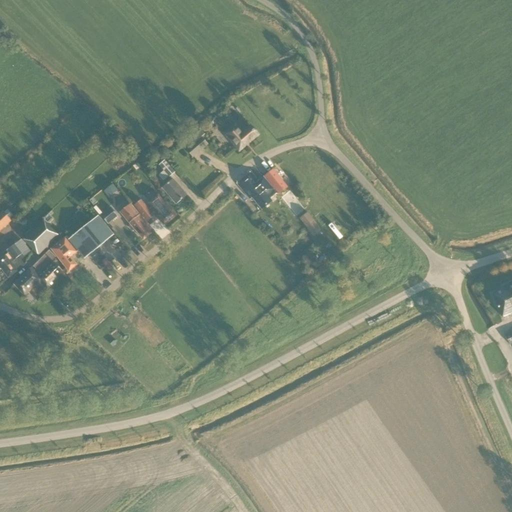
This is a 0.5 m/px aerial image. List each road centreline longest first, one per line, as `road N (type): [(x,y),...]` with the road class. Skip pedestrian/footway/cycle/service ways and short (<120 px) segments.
road 1 (unclassified): [(0,443),(180,409),(448,275)]
road 2 (residential): [(0,306),(43,319),(78,313),(238,171),(323,138)]
road 3 (unclassified): [(448,275),(323,138)]
road 4 (unclassified): [(511,434),(448,275)]
road 5 (unclassified): [(323,138),(309,50),(298,30),(260,0)]
